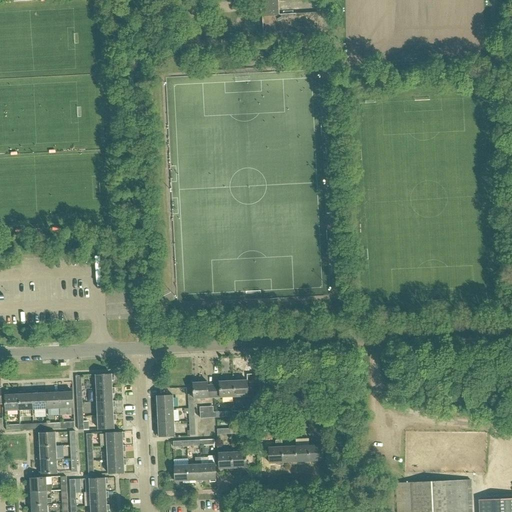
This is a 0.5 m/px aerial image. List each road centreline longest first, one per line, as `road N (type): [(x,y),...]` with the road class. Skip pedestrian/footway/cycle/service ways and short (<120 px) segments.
road 1 (tertiary): [(139,349),(511,331)]
road 2 (residential): [(147,511),(139,349)]
road 3 (tertiary): [(0,354),(139,349)]
